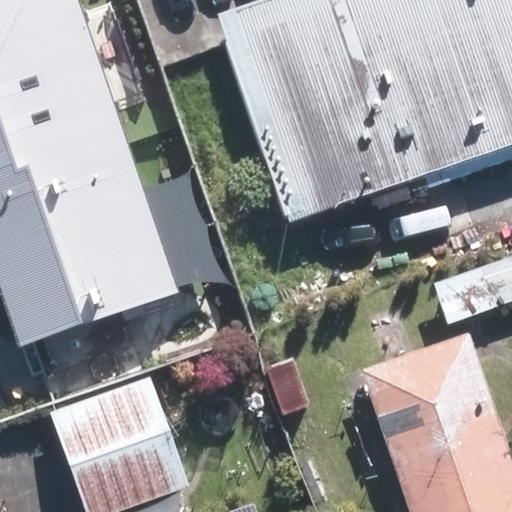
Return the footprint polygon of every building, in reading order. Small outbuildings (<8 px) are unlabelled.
[(166,279),(74,0),(0,0),(0,272),(18,327),(166,279)] [(511,0),(257,0),(224,11),(294,219),(511,146),(511,0)] [(133,299),(90,315),(104,353),(147,337),(133,299)] [(459,347),(364,379),(408,511),(511,511),(511,492),(509,494),(459,347)] [(100,511),(180,484),(146,391),(50,425),(81,511),(100,511)] [(267,511),(260,493),(226,507),(228,511),(267,511)]
